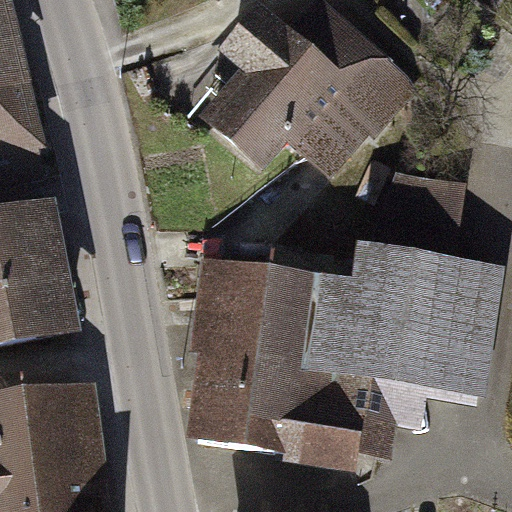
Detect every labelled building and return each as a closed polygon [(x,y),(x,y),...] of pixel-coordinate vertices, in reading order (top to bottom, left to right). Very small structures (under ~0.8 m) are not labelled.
[(320,3),(287,38),(353,97),(340,111),(365,133),(411,83),(320,3)] [(259,14),(223,55),(245,75),(204,121),(261,172),(290,140),(331,176),(367,135),(365,133),(340,111),(353,97),(287,38),(259,14)] [(0,50),(0,91),(9,89),(0,50)] [(9,89),(0,91),(0,188),(31,181),(9,89)] [(362,288),(219,270),(195,437),(350,466),(353,452),(390,457),(400,389),(484,401),(503,272),(453,265),(464,189),(399,177),(364,262),(362,288)] [(52,208),(0,218),(0,345),(76,331),(52,208)] [(78,393),(0,403),(0,511),(93,511),(94,511),(78,393)]
